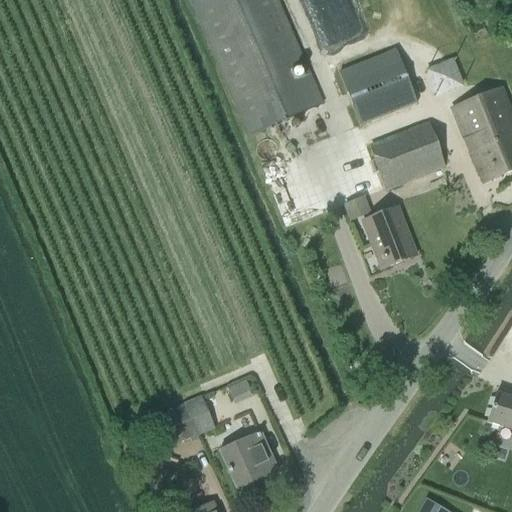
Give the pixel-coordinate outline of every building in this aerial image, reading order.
[(247,137),(321,105),(275,0),(194,0),(189,2),(247,137)] [(416,105),(396,52),(339,75),(359,128),(416,105)] [(454,58),(425,70),(436,96),(465,84),(454,58)] [(484,187),(511,175),(511,118),(501,91),(451,112),(469,156),(484,187)] [(383,192),(444,170),(428,126),(367,148),(383,192)] [(293,198),(299,218),(316,213),(311,193),(293,198)] [(362,199),(343,206),(350,223),(369,216),(362,199)] [(382,272),(416,257),(396,209),(361,223),(382,272)] [(246,385),(228,393),(233,403),(250,395),(246,385)] [(511,431),(511,399),(495,394),(485,423),(511,431)] [(181,406),(194,436),(213,428),(200,398),(181,406)] [(194,436),(181,406),(166,413),(179,443),(194,436)] [(237,492),(276,474),(258,433),(218,451),(237,492)] [(213,511),(210,503),(190,511),(213,511)] [(441,511),(425,503),(419,511),(441,511)]
